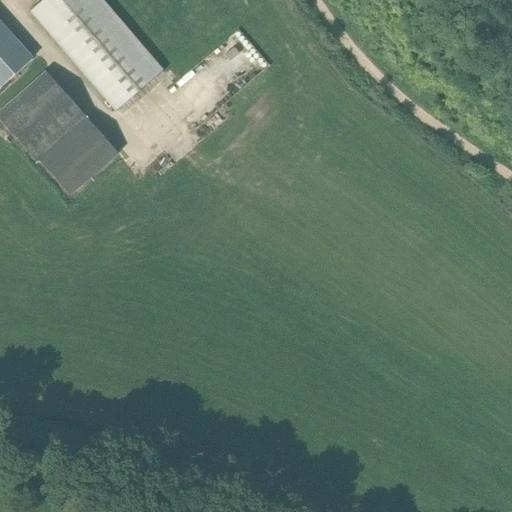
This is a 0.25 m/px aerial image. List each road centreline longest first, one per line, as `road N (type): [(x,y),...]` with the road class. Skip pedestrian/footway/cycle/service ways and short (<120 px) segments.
road 1 (unclassified): [(273,511),(144,453),(0,419)]
road 2 (track): [(313,0),(401,105),(511,182)]
